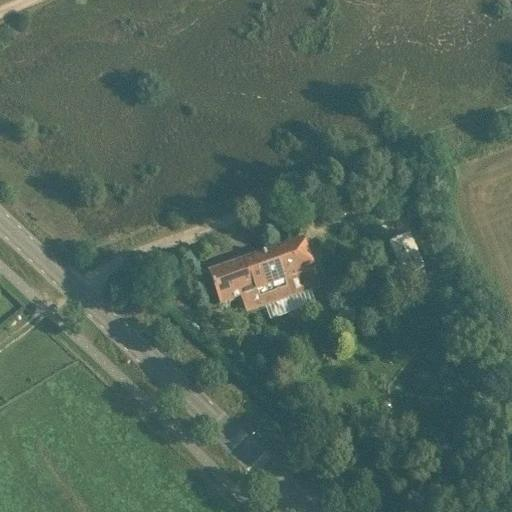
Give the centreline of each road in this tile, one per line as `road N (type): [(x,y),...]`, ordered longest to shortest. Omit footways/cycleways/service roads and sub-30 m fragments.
road 1 (track): [(511,116),(363,166),(118,265),(75,292)]
road 2 (tertiary): [(301,511),(203,406),(0,220)]
